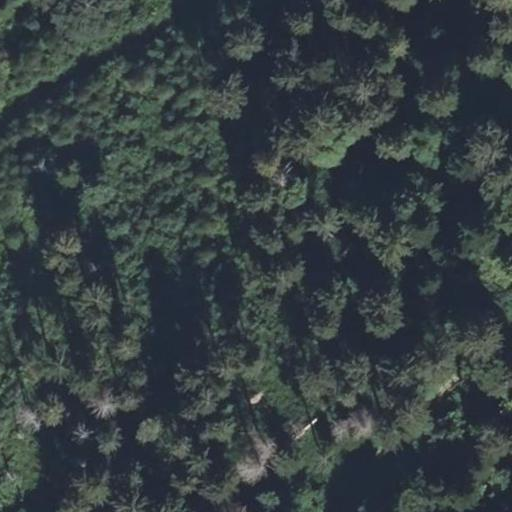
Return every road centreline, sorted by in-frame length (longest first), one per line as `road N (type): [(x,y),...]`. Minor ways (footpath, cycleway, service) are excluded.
road 1 (track): [(352,511),(425,410),(511,314)]
road 2 (track): [(187,0),(0,119)]
